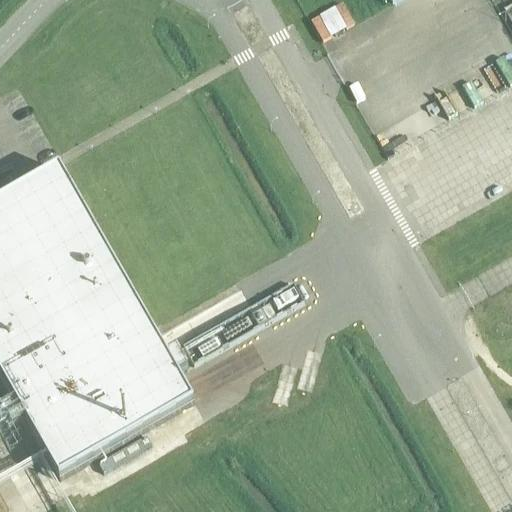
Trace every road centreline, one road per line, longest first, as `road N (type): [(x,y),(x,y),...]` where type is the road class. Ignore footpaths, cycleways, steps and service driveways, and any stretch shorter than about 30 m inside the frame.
road 1 (unclassified): [(197,0),(228,28),(398,333)]
road 2 (unclassified): [(390,238),(259,0)]
road 3 (unclassified): [(398,333),(500,511)]
road 4 (unclassified): [(511,448),(433,314)]
road 5 (unclassified): [(390,238),(511,171)]
